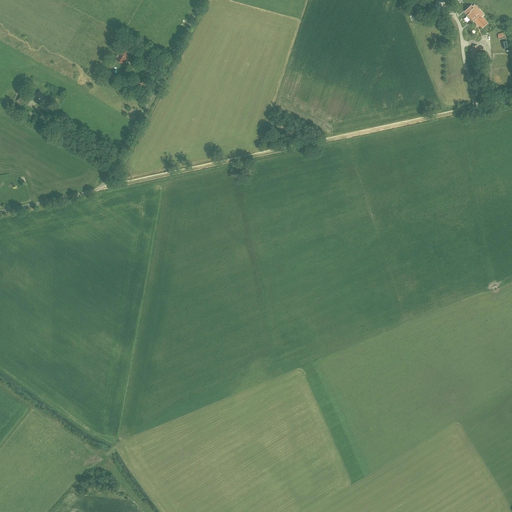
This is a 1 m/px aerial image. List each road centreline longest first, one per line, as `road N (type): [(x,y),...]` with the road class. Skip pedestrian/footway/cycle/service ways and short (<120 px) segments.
road 1 (track): [(101,187),(475,108)]
road 2 (unclassified): [(0,212),(101,187),(202,0)]
road 3 (track): [(149,511),(106,457),(0,382)]
